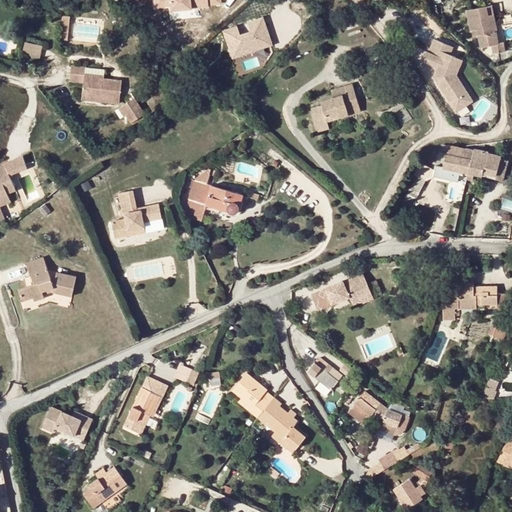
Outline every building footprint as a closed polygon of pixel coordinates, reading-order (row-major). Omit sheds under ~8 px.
[(227,2),(226,0),(159,0),(162,12),(177,9),(178,14),(215,6),(215,5),(227,2)] [(493,4),(488,5),(493,33),(497,33),(498,33),(493,4)] [(493,33),(488,5),(468,9),(472,29),(478,28),(479,35),(481,47),(493,45),(494,53),(505,51),(503,42),(499,42),(497,33),(493,33)] [(238,25),(226,29),(235,55),(270,42),(267,32),(263,34),(261,27),(266,25),(263,16),(248,21),(251,30),(241,34),(238,25)] [(454,46),(435,38),(429,52),(427,51),(423,60),(438,67),(434,76),(456,111),(469,103),(463,95),(468,92),(460,81),(458,82),(451,70),(456,56),(450,54),(454,46)] [(41,56),(43,44),(26,40),(23,52),(41,56)] [(463,59),(456,56),(451,70),(458,82),(460,81),(457,75),(463,59)] [(122,80),(105,78),(101,78),(101,75),(86,73),(86,66),(72,65),(70,80),(84,82),(82,95),(101,96),(101,101),(120,103),(122,80)] [(328,121),(362,110),(354,84),(345,87),(347,94),(334,98),(322,101),(323,104),(324,110),(315,113),(320,131),(330,128),(328,121)] [(332,91),(334,98),(347,94),(345,87),(332,91)] [(468,92),(463,95),(469,103),(473,100),(468,92)] [(145,113),(134,97),(121,105),(126,114),(132,121),(145,113)] [(313,107),(315,113),(324,110),(323,104),(313,107)] [(467,148),(449,145),(448,151),(447,153),(464,157),(467,148)] [(475,150),(467,148),(464,157),(472,159),(475,150)] [(475,149),(475,150),(472,159),(469,172),(467,179),(473,180),(474,174),(483,176),(484,172),(488,173),(504,176),(506,165),(499,164),(501,156),(499,155),(489,153),(488,152),(475,149)] [(442,178),(444,167),(447,153),(440,152),(434,176),(442,178)] [(472,159),(464,157),(447,153),(444,167),(469,172),(472,159)] [(25,157),(5,165),(11,178),(31,170),(25,157)] [(411,189),(419,193),(433,168),(422,162),(415,174),(417,176),(411,189)] [(0,167),(0,182),(11,178),(5,165),(0,167)] [(0,196),(7,194),(16,190),(11,178),(0,182),(0,196)] [(245,195),(196,181),(190,201),(229,212),(232,214),(236,214),(239,213),(241,209),(241,204),(245,195)] [(411,189),(405,200),(411,203),(414,198),(417,199),(419,193),(411,189)] [(138,209),(134,191),(120,193),(124,214),(126,214),(127,219),(113,222),(116,238),(131,235),(130,230),(146,227),(145,222),(154,220),(154,217),(163,215),(160,204),(138,209)] [(0,196),(0,223),(5,221),(0,207),(10,203),(7,194),(0,196)] [(501,207),(511,209),(511,198),(503,197),(501,207)] [(146,227),(130,230),(131,235),(147,232),(146,227)] [(52,292),(72,297),(77,276),(57,272),(55,279),(52,279),(44,257),(27,263),(35,284),(19,290),(23,301),(34,297),(35,300),(45,297),(44,295),(43,291),(51,288),(52,292)] [(477,304),(498,303),(497,293),(497,285),(475,286),(474,273),(458,274),(459,307),(459,309),(461,308),(477,308),(477,304)] [(344,281),(327,289),(334,304),(351,297),(354,304),(363,300),(362,297),(373,293),(365,274),(345,283),(344,281)] [(378,278),(370,281),(375,296),(384,293),(378,278)] [(497,293),(498,303),(498,310),(511,309),(510,292),(497,293)] [(373,293),(362,297),(363,300),(364,304),(375,299),(373,293)] [(493,335),(498,324),(493,322),(489,333),(493,335)] [(499,322),(498,324),(493,335),(504,339),(509,325),(499,322)] [(308,372),(319,380),(327,386),(332,389),(343,375),(320,357),(308,372)] [(195,384),(201,370),(180,362),(175,376),(195,384)] [(357,372),(346,363),(342,369),(353,379),(357,372)] [(255,381),(256,379),(247,372),(233,389),(242,397),(239,400),(251,411),(264,385),(260,382),(259,384),(255,381)] [(148,376),(144,387),(155,393),(159,385),(168,389),(169,385),(148,376)] [(494,398),(500,380),(490,376),(484,395),(494,398)] [(324,389),(327,386),(319,380),(317,383),(324,389)] [(138,432),(142,423),(141,422),(145,413),(152,415),(161,396),(164,397),(168,389),(159,385),(155,393),(144,387),(125,426),(138,432)] [(251,411),(260,417),(275,397),(268,391),(269,389),(264,385),(251,411)] [(353,386),(344,403),(348,405),(350,401),(350,402),(357,388),(353,386)] [(365,391),(354,406),(370,418),(374,411),(381,403),(365,391)] [(295,417),(288,412),(280,406),(283,403),(275,397),(260,417),(276,430),(285,437),(297,447),(306,437),(294,427),(298,420),(295,417)] [(388,408),(381,403),(374,411),(383,418),(382,420),(396,427),(402,415),(388,408)] [(370,418),(354,406),(350,411),(365,423),(370,418)] [(73,415),(52,407),(43,427),(54,432),(56,427),(75,435),(84,439),(94,419),(83,414),(81,419),(73,415)] [(288,412),(295,417),(298,413),(291,408),(288,412)] [(145,413),(141,422),(147,424),(152,415),(145,413)] [(143,434),(147,424),(142,423),(138,432),(143,434)] [(285,437),(276,430),(273,434),(281,442),(285,437)] [(281,442),(293,452),(297,447),(285,437),(281,442)] [(511,445),(502,465),(511,469),(511,467),(511,445)] [(381,454),(383,465),(398,463),(396,452),(381,454)] [(419,464),(415,472),(432,482),(436,474),(428,469),(419,464)] [(84,493),(94,507),(102,501),(111,495),(127,482),(115,466),(107,472),(98,478),(90,484),(91,487),(84,493)] [(96,474),(98,478),(107,472),(104,468),(96,474)] [(395,489),(399,496),(407,509),(424,498),(421,495),(426,492),(421,484),(416,487),(411,478),(395,489)] [(382,508),(383,511),(388,509),(387,507),(392,504),(386,494),(378,499),(383,507),(382,508)] [(111,495),(102,501),(105,505),(114,499),(111,495)] [(403,511),(407,509),(399,496),(395,499),(403,511)]
